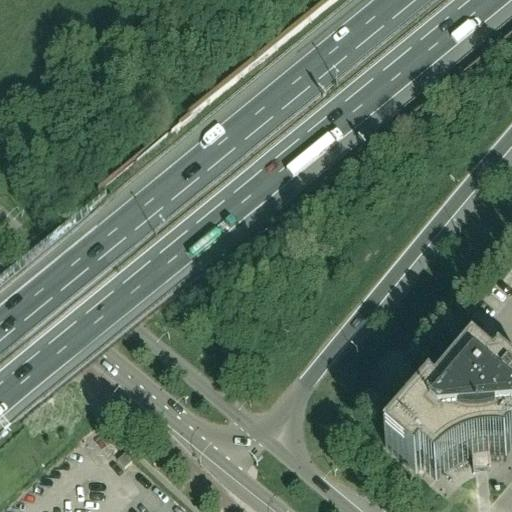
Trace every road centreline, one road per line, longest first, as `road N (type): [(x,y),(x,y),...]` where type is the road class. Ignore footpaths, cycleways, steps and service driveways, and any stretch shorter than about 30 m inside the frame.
road 1 (motorway): [(0,400),(489,0)]
road 2 (motorway): [(398,0),(0,324)]
road 3 (motorway): [(258,432),(511,136)]
road 4 (secondary): [(258,432),(0,214)]
road 5 (secondary): [(0,271),(224,465)]
